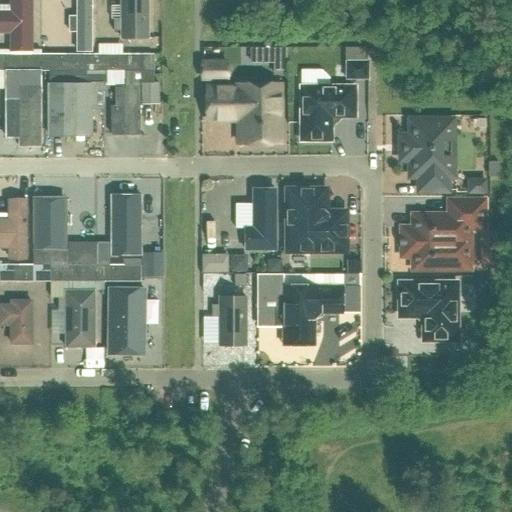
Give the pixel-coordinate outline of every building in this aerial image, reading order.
[(32,50),(31,0),(9,0),(10,7),(0,6),(0,32),(10,32),(10,50),(32,50)] [(91,51),(90,0),(76,0),(77,16),(68,16),(68,33),(77,33),(77,51),(91,51)] [(121,39),(148,39),(148,0),(120,0),(121,19),(113,19),(113,31),(121,31),(121,39)] [(32,68),(33,68),(33,59),(33,55),(14,55),(14,59),(15,59),(15,68),(32,68)] [(68,68),(69,68),(69,59),(69,55),(50,55),(50,59),(51,59),(51,68),(68,68)] [(87,68),(87,72),(87,84),(103,84),(105,84),(105,72),(104,72),(104,68),(105,68),(105,59),(105,55),(97,55),(86,55),(86,59),(87,59),(87,68)] [(122,59),(123,59),(123,68),(140,68),(140,72),(141,72),(141,55),(122,55),(122,59)] [(141,55),(141,72),(153,72),(153,55),(141,55)] [(0,71),(15,72),(15,68),(15,59),(14,59),(0,58),(0,71)] [(33,59),(33,68),(32,68),(32,72),(41,72),(41,59),(33,59)] [(41,59),(41,72),(45,72),(51,72),(51,68),(51,59),(50,59),(41,59)] [(69,59),(69,68),(68,68),(68,72),(87,72),(87,68),(87,59),(86,59),(69,59)] [(105,59),(105,68),(104,68),(104,72),(105,72),(123,72),(123,68),(123,59),(122,59),(105,59)] [(202,79),(226,79),(226,63),(202,63),(202,79)] [(367,79),(367,63),(347,63),(347,79),(367,79)] [(153,72),(141,72),(140,72),(140,68),(123,68),(123,72),(125,72),(125,83),(142,83),(142,103),(158,103),(158,84),(153,84),(153,72)] [(93,84),(47,84),(47,137),(93,137),(93,84)] [(111,84),(112,134),(140,134),(140,84),(111,84)] [(238,144),(281,144),(280,85),(237,85),(237,87),(206,88),(207,116),(233,116),(238,121),(238,144)] [(5,138),(18,138),(18,147),(40,147),(40,86),(18,86),(18,99),(5,99),(5,138)] [(301,141),(331,141),(331,123),(337,118),(355,117),(354,87),(301,88),(301,141)] [(410,177),(419,177),(419,191),(447,191),(447,177),(452,177),(452,121),(410,121),(410,138),(400,138),(400,161),(410,161),(410,177)] [(485,193),(485,181),(469,181),(469,193),(485,193)] [(276,251),(276,190),(253,190),(253,228),(245,228),(245,251),(276,251)] [(346,252),(346,219),(324,219),(318,212),(318,190),(287,190),(287,252),(346,252)] [(140,256),(140,194),(109,194),(110,256),(140,256)] [(66,252),(66,196),(32,196),(32,252),(66,252)] [(7,197),(7,218),(0,218),(0,247),(7,248),(7,262),(28,262),(28,197),(7,197)] [(448,201),(448,215),(412,215),(412,228),(401,228),(401,238),(399,238),(399,247),(401,247),(401,258),(412,258),(412,262),(414,266),(417,269),(421,270),(429,270),(460,271),(460,265),(460,256),(460,252),(462,248),(465,245),(468,242),(470,238),(470,234),(470,230),(485,230),(485,201),(448,201)] [(480,233),(480,266),(498,266),(497,233),(480,233)] [(0,278),(14,278),(15,278),(15,270),(15,266),(0,265),(0,278)] [(122,278),(123,278),(123,269),(123,265),(104,265),(104,269),(105,269),(105,278),(122,278)] [(123,269),(123,278),(122,278),(122,282),(141,282),(141,280),(141,265),(140,265),(140,269),(123,269)] [(50,278),(51,278),(51,270),(51,266),(32,266),(32,270),(33,270),(33,278),(50,278)] [(86,278),(87,278),(87,269),(87,270),(87,266),(68,266),(68,270),(69,270),(69,278),(86,278)] [(87,270),(87,269),(87,278),(86,278),(86,282),(96,282),(96,269),(87,270)] [(96,269),(96,282),(105,282),(105,278),(105,269),(104,269),(96,270),(96,269)] [(15,270),(15,278),(14,278),(14,282),(33,282),(33,278),(33,270),(32,270),(15,270)] [(51,270),(51,278),(50,278),(50,282),(69,282),(69,278),(69,270),(68,270),(51,270)] [(282,315),(282,341),(283,341),(283,340),(287,342),(290,344),(294,344),(298,345),(302,344),(306,344),(310,342),(313,340),(314,340),(314,341),(315,320),(320,314),(342,314),(342,286),(342,275),(257,275),(257,315),(282,315)] [(401,285),(401,315),(418,315),(425,322),(425,339),(455,339),(455,285),(401,285)] [(144,287),(107,287),(107,355),(144,355),(144,287)] [(58,299),(58,311),(65,311),(65,348),(94,348),(94,291),(65,291),(65,299),(58,299)] [(219,298),(219,305),(211,305),(211,317),(219,317),(219,346),(246,346),(246,298),(219,298)] [(9,337),(9,345),(32,345),(32,300),(9,301),(9,304),(0,303),(0,326),(7,326),(7,337),(9,337)]
